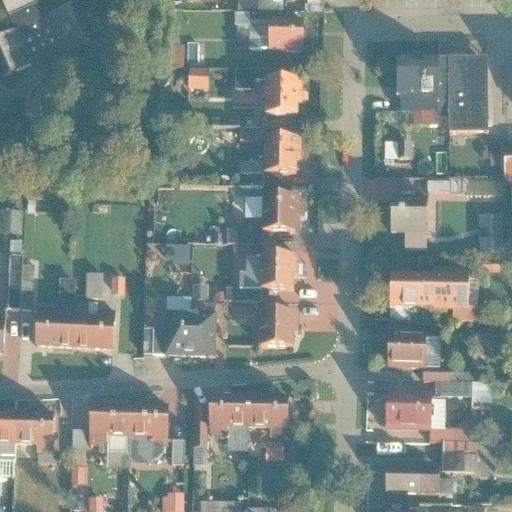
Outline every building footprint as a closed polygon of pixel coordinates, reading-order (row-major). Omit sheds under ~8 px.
[(51,19),(42,0),(0,0),(2,4),(0,4),(0,64),(7,80),(90,43),(75,8),(51,19)] [(251,30),(251,17),(237,16),(237,30),(251,30)] [(305,57),(306,24),(272,23),(271,56),(305,57)] [(487,137),(485,61),(448,62),(447,113),(448,138),(487,137)] [(447,113),(448,62),(396,62),(397,101),(400,101),(400,114),(447,113)] [(210,93),(214,75),(197,71),(193,89),(210,93)] [(304,105),(304,85),(268,85),(268,119),(301,118),(301,105),(304,105)] [(266,120),(244,119),(244,131),(266,132),(266,120)] [(304,163),(304,144),(267,144),(267,179),(301,179),(301,164),(304,163)] [(511,147),(503,147),(503,183),(511,182),(511,147)] [(409,164),(410,148),(397,148),(397,164),(409,164)] [(265,188),(265,180),(242,180),(242,188),(265,188)] [(265,236),(301,236),(301,223),(307,223),(307,211),(302,211),(302,201),(265,201),(265,203),(251,203),(252,223),(265,223),(265,236)] [(427,239),(427,202),(389,202),(388,239),(427,239)] [(500,218),(477,219),(479,258),(501,257),(500,218)] [(265,248),(265,237),(231,237),(231,248),(265,248)] [(23,284),(24,261),(12,261),(10,312),(22,313),(23,284)] [(263,264),(249,264),(248,279),(242,279),(242,294),(263,294),(297,295),(297,274),(300,274),(300,261),(264,261),(263,264)] [(387,280),(387,313),(467,314),(467,274),(432,274),(432,280),(387,280)] [(103,302),(104,277),(88,277),(87,302),(103,302)] [(65,304),(79,304),(79,282),(65,282),(65,304)] [(35,285),(23,284),(22,313),(34,313),(35,285)] [(242,306),(263,306),(263,294),(242,294),(242,306)] [(58,312),(39,312),(38,353),(76,355),(77,321),(58,320),(58,312)] [(99,322),(77,321),(76,355),(115,356),(117,314),(99,313),(99,322)] [(218,364),(219,318),(167,317),(166,333),(166,360),(166,362),(218,364)] [(302,340),(301,318),(261,317),(261,354),(297,354),(297,340),(302,340)] [(154,360),(166,360),(166,333),(155,333),(154,360)] [(423,340),(386,340),(386,374),(423,374),(423,340)] [(449,387),(450,373),(425,373),(425,386),(435,386),(449,387)] [(449,387),(435,386),(435,401),(471,402),(471,387),(449,387)] [(429,399),(387,399),(387,435),(428,435),(429,399)] [(250,435),(250,402),(213,402),(213,443),(229,443),(229,434),(250,435)] [(292,442),(292,403),(250,402),(250,435),(273,435),(273,442),(292,442)] [(130,444),(131,410),(92,409),(91,450),(108,450),(108,443),(130,444)] [(169,449),(170,411),(131,410),(130,444),(130,469),(151,470),(151,449),(169,449)] [(15,451),(16,418),(0,416),(0,464),(14,465),(15,451)] [(55,458),(56,419),(16,418),(15,451),(38,451),(38,457),(55,458)] [(209,454),(209,430),(196,430),(196,454),(209,454)] [(85,462),(86,435),(73,435),(73,462),(85,462)] [(427,448),(443,448),(470,449),(471,437),(428,435),(427,448)] [(186,470),(185,446),(174,446),(175,470),(186,470)] [(470,449),(443,448),(442,477),(475,478),(476,449),(470,449)] [(437,472),(387,472),(386,499),(437,500),(437,472)] [(166,511),(188,511),(188,496),(167,496),(166,511)]
